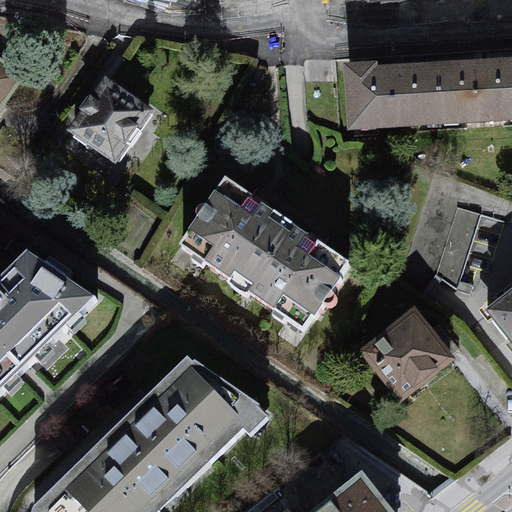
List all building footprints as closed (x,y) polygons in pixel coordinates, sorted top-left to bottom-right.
[(0,111),(24,77),(0,60),(0,111)] [(511,61),(350,73),(355,143),(511,131),(511,61)] [(109,86),(77,132),(124,165),(157,119),(109,86)] [(352,269),(230,186),(178,261),(300,345),(352,269)] [(0,407),(101,306),(30,256),(0,284),(0,407)] [(511,291),(488,310),(511,340),(511,291)] [(423,320),(366,362),(406,416),(463,375),(423,320)] [(187,366),(34,511),(168,511),(269,420),(187,366)] [(391,511),(366,479),(324,511),(391,511)]
